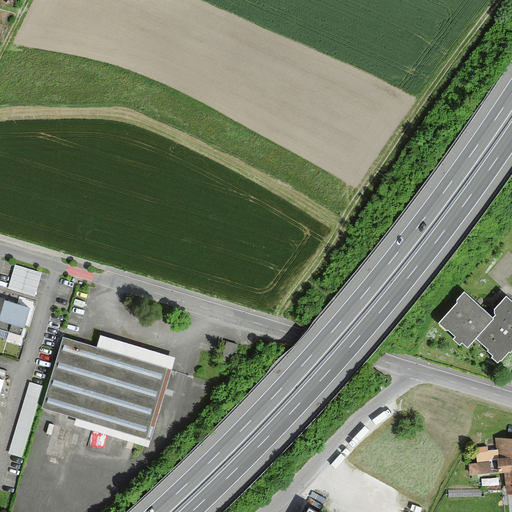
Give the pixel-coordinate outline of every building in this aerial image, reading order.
[(39,272),(18,265),(11,289),(32,295),(39,272)] [(473,337),(491,316),(461,290),(453,299),(454,300),(435,322),(444,329),(445,328),(452,335),(450,338),(458,344),(460,342),(465,347),(473,337)] [(491,316),(473,337),(485,348),(484,349),(490,354),(489,356),(496,362),(499,359),(500,360),(507,351),(508,352),(511,348),(511,301),(504,294),(492,308),(492,314),(491,316)] [(0,316),(0,328),(9,332),(17,304),(5,301),(0,316)] [(29,308),(17,304),(9,332),(21,335),(29,308)] [(146,438),(167,368),(63,337),(42,407),(146,438)] [(43,386),(33,383),(12,454),(22,457),(43,386)] [(65,458),(73,427),(54,422),(46,453),(65,458)] [(511,493),(511,437),(499,439),(500,457),(496,457),(497,473),(503,472),(505,494),(511,493)] [(484,488),(448,489),(448,497),(484,496),(484,488)]
